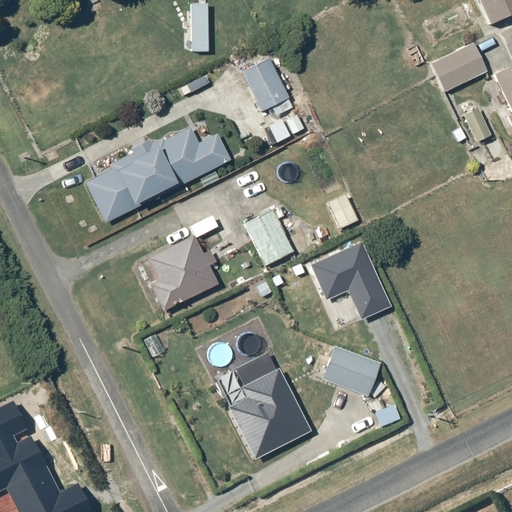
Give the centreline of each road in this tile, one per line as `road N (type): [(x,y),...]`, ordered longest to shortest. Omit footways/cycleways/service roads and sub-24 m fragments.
road 1 (residential): [(0,182),(167,511)]
road 2 (residential): [(339,511),(511,424)]
